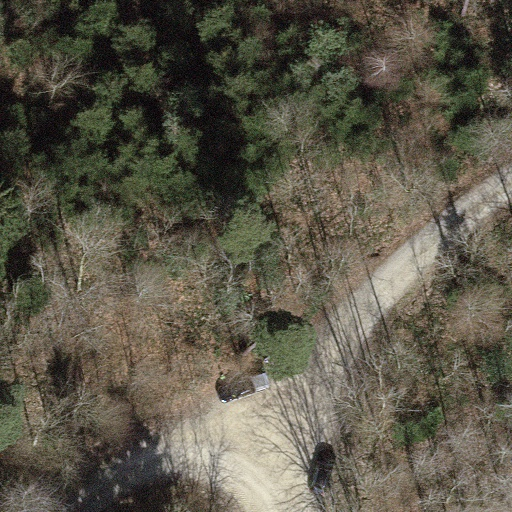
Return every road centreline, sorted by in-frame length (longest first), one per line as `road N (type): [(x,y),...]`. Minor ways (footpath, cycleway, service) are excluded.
road 1 (track): [(274,511),(272,459),(477,242),(511,217)]
road 2 (track): [(272,459),(176,465),(108,511)]
